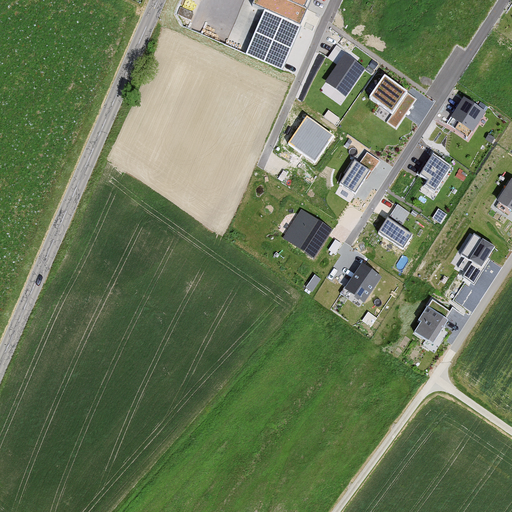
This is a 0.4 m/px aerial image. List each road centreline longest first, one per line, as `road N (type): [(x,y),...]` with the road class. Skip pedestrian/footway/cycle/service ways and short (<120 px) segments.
road 1 (tertiary): [(0,364),(158,0)]
road 2 (residential): [(348,243),(505,0)]
road 3 (track): [(336,511),(434,378),(511,432)]
road 4 (residential): [(334,0),(261,166)]
road 5 (track): [(434,378),(511,263)]
